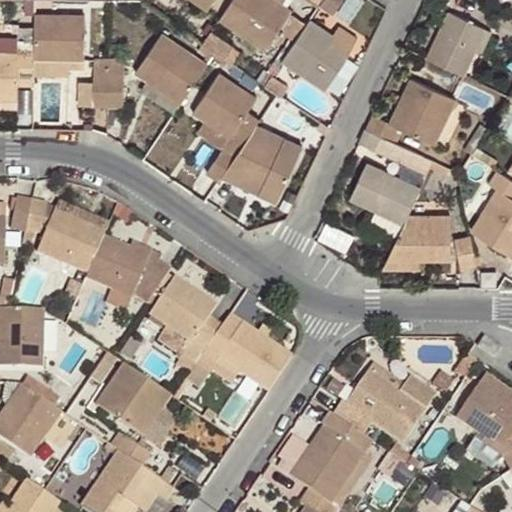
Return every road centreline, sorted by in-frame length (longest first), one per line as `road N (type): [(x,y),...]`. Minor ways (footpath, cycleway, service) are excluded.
road 1 (residential): [(278,268),(84,155),(0,157)]
road 2 (residential): [(398,0),(278,268)]
road 3 (residential): [(212,511),(333,303)]
road 4 (residential): [(511,318),(333,303)]
